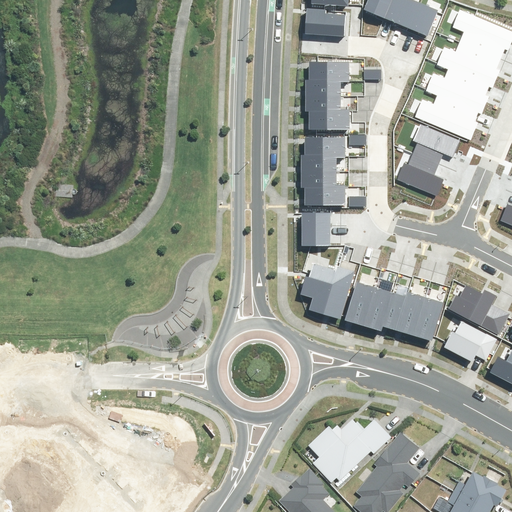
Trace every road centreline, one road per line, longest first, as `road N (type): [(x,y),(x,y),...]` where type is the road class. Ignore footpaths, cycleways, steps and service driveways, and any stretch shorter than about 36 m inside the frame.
road 1 (tertiary): [(224,337),(237,269),(241,0)]
road 2 (tertiary): [(264,0),(257,287),(275,326)]
road 3 (residential): [(403,228),(380,217),(372,180),(392,62),(387,53),(343,48)]
road 4 (residential): [(150,375),(35,379),(2,403)]
road 5 (tertiary): [(511,431),(436,389),(372,367)]
road 6 (residential): [(2,403),(99,511)]
